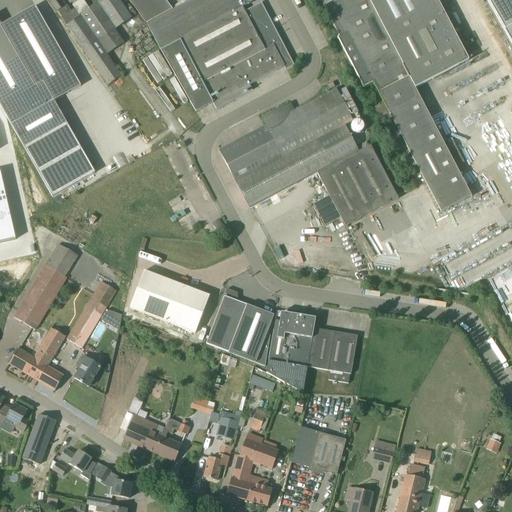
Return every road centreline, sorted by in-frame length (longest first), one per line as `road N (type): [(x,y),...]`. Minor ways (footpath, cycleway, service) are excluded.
road 1 (unclassified): [(284,0),(309,47),(310,76),(218,129),(204,157),(253,260),(286,295),(455,318),(511,396)]
road 2 (tertiary): [(218,510),(0,380)]
